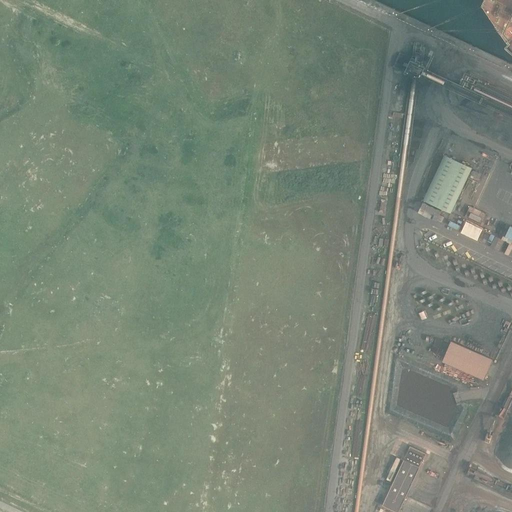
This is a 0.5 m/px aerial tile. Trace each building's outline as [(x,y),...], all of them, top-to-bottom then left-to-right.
[(445,152),(423,199),(451,212),(473,166),(445,152)] [(423,201),(420,206),(440,215),(442,210),(423,201)] [(421,207),(419,211),(440,220),(442,217),(421,207)] [(471,207),(468,218),(481,222),(484,211),(471,207)] [(509,216),(504,214),(502,219),(488,213),(483,225),(501,233),(509,216)] [(462,233),(471,236),(476,225),(466,221),(462,233)] [(486,246),(511,256),(511,242),(482,230),(482,229),(478,227),(473,238),(487,243),(486,246)] [(451,340),(442,361),(484,380),(493,359),(451,340)] [(441,388),(435,389),(437,398),(436,400),(438,408),(435,416),(444,414),(451,416),(449,406),(457,405),(454,392),(466,389),(467,386),(438,376),(438,377),(441,388)] [(410,445),(382,505),(396,511),(399,511),(426,453),(410,445)]
